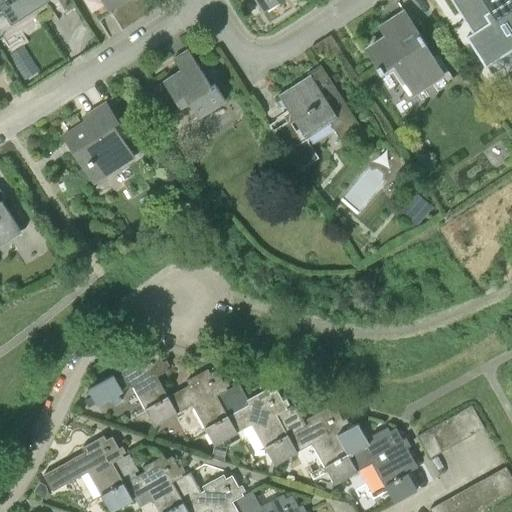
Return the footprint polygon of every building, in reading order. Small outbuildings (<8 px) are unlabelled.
[(5,0),(7,2),(2,5),(13,22),(36,7),(31,0),(5,0)] [(110,10),(124,0),(85,0),(93,12),(99,8),(103,13),(109,9),(110,10)] [(256,0),(264,11),(281,0),(256,0)] [(501,25),(511,17),(511,0),(455,0),(470,22),(482,14),(481,13),(489,7),(501,25)] [(414,96),(446,75),(405,11),(381,27),(388,39),(369,51),(379,66),(376,68),(381,74),(395,65),(414,96)] [(189,103),(198,117),(226,100),(215,83),(212,85),(189,49),(174,59),(182,70),(164,81),(181,108),(189,103)] [(341,139),(361,127),(321,65),(308,73),(309,75),(279,95),(290,112),(270,125),(299,170),(319,158),(307,139),(331,124),(341,139)] [(65,135),(96,184),(136,158),(124,138),(126,137),(106,103),(84,117),(87,121),(65,135)] [(0,245),(22,232),(2,200),(6,198),(0,187),(0,245)] [(178,413),(169,397),(157,376),(168,370),(157,350),(140,359),(138,355),(127,361),(130,365),(88,388),(98,405),(132,385),(155,425),(178,413)] [(237,432),(229,416),(217,395),(228,389),(217,370),(200,379),(198,375),(187,380),(190,385),(169,397),(178,413),(192,404),(214,444),(237,432)] [(297,451),(288,435),(277,415),(288,409),(277,389),(260,398),(257,394),(247,400),(249,404),(229,416),(237,432),(252,424),(274,464),(297,451)] [(473,434),(484,428),(472,406),(461,412),(473,434)] [(357,471),(348,454),(337,434),(347,428),(336,408),(320,418),(317,413),(307,419),(309,423),(288,435),(297,451),(312,443),(334,483),(357,471)] [(463,440),(473,434),(461,412),(450,418),(463,440)] [(452,446),(463,440),(450,418),(440,424),(452,446)] [(441,452),(452,446),(440,424),(429,430),(441,452)] [(417,491),(417,489),(408,473),(418,467),(396,428),(380,437),(377,433),(367,438),(369,443),(348,454),(357,471),(372,463),(395,503),(417,491)] [(430,458),(441,452),(429,430),(418,436),(430,458)] [(133,499),(124,483),(113,462),(123,456),(112,437),(96,446),(93,442),(83,447),(85,452),(44,475),(53,491),(88,472),(110,511),(133,499)] [(189,511),(184,502),(173,482),(183,476),(173,456),(156,466),(153,461),(143,467),(145,471),(124,483),(133,499),(148,490),(160,511),(189,511)] [(507,495),(511,492),(511,477),(506,467),(495,473),(507,495)] [(484,479),(497,501),(507,495),(495,473),(484,479)] [(238,511),(233,501),(243,495),(232,475),(225,479),(223,475),(203,486),(205,491),(184,502),(189,511),(204,511),(208,510),(208,511),(238,511)] [(486,507),(497,501),(484,479),(474,485),(486,507)] [(474,511),(477,511),(486,507),(474,485),(463,491),(474,511)] [(461,511),(474,511),(463,491),(452,496),(461,511)] [(301,511),(292,495),(275,505),(273,500),(263,506),(265,510),(261,511),(301,511)] [(446,511),(461,511),(452,496),(441,502),(446,511)] [(432,511),(446,511),(441,502),(431,508),(432,511)]
